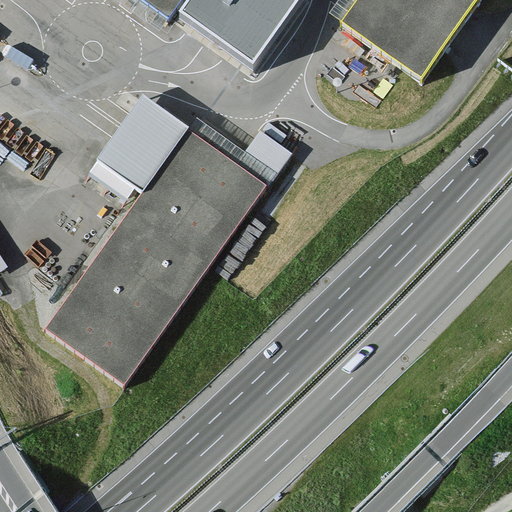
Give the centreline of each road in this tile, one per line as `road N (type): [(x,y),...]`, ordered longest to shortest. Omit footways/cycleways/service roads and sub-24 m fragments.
road 1 (motorway): [(209,511),(511,213)]
road 2 (motorway): [(511,141),(222,435)]
road 3 (motorway): [(372,511),(511,371)]
road 4 (motorway): [(222,435),(96,511)]
